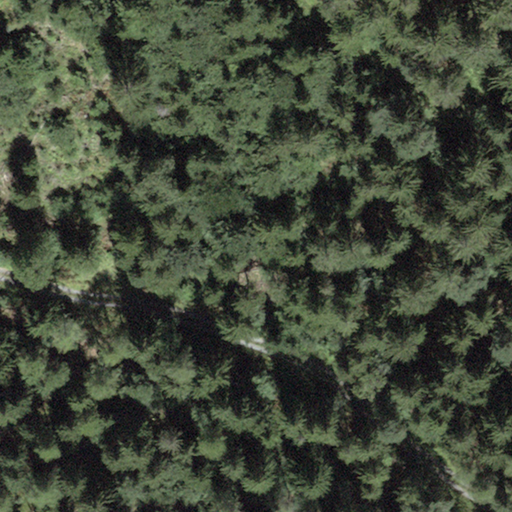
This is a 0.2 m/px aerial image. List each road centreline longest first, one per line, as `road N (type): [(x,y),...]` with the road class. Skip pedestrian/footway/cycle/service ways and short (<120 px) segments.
road 1 (track): [(0,276),(178,315),(324,372),(492,511)]
road 2 (track): [(303,0),(511,167)]
